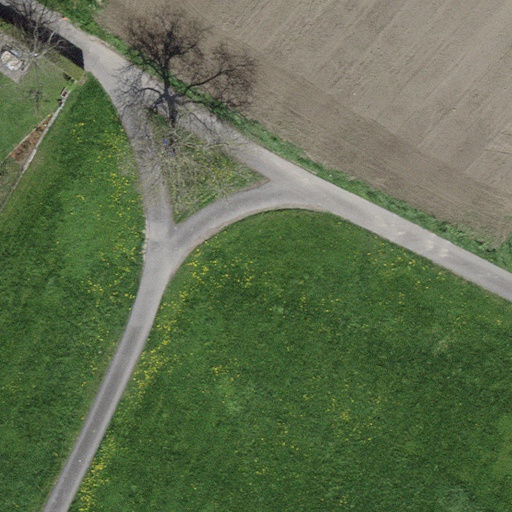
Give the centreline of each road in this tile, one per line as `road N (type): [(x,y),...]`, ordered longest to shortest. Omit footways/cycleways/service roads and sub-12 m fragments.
road 1 (track): [(127,79),(178,176),(177,252),(61,511)]
road 2 (residential): [(127,79),(0,2)]
road 3 (track): [(177,252),(304,190)]
